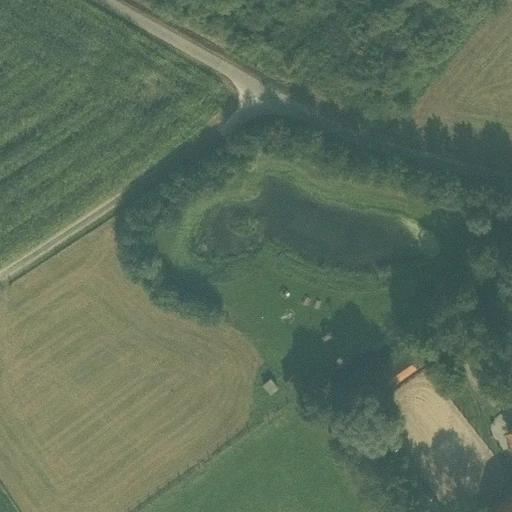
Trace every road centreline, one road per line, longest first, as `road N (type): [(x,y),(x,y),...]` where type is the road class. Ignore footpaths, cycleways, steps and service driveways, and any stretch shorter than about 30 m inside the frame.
road 1 (unclassified): [(511,176),(380,142),(276,97),(101,0)]
road 2 (track): [(276,97),(0,278)]
